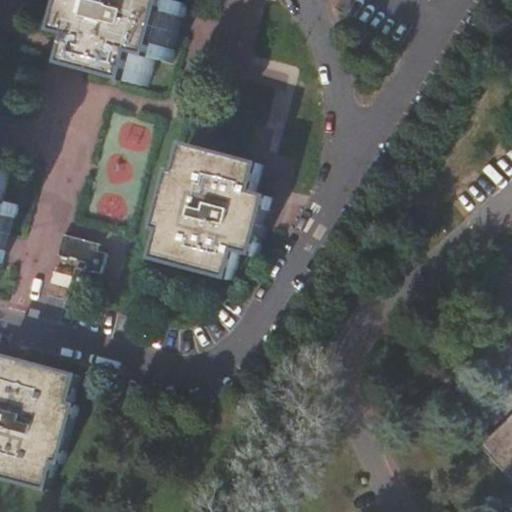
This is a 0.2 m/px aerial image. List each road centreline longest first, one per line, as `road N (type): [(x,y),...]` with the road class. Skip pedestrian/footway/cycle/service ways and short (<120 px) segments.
road 1 (residential): [(367,135),(244,339),(200,362),(0,320)]
road 2 (residential): [(441,0),(367,135)]
road 3 (residential): [(310,0),(344,33),(367,135)]
